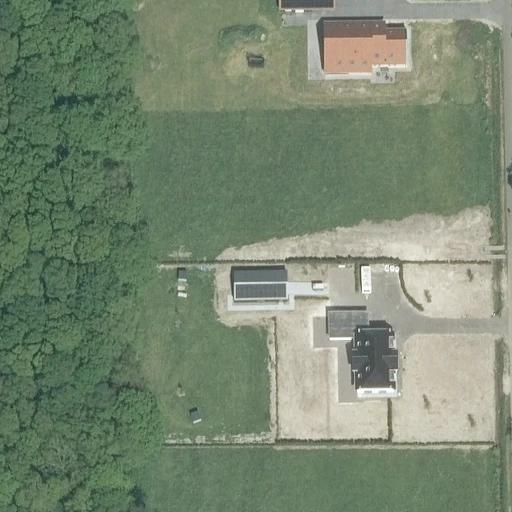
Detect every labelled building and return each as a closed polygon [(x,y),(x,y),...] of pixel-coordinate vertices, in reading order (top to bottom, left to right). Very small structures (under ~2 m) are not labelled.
[(279,0),(280,14),(311,14),(310,0),(279,0)] [(324,75),(324,77),(370,76),(370,69),(406,69),(405,34),(383,34),(383,27),(324,28),(324,29),(341,29),(341,53),(324,53),(324,55),(327,55),(328,75),(324,75)] [(439,298),(454,297),(452,261),(395,265),(397,306),(440,304),(439,298)] [(286,275),(233,276),(234,304),(286,303),(286,275)] [(392,358),(391,338),(367,338),(367,316),(329,317),(329,341),(355,341),(356,358),(352,359),(353,374),(356,374),(356,394),(392,394),(392,374),(396,374),(395,358),(392,358)] [(361,456),(330,456),(330,484),(316,484),(316,511),(419,511),(419,483),(403,483),(403,476),(402,476),(402,503),(377,503),(376,483),(347,483),(347,476),(362,476),(361,456)]
